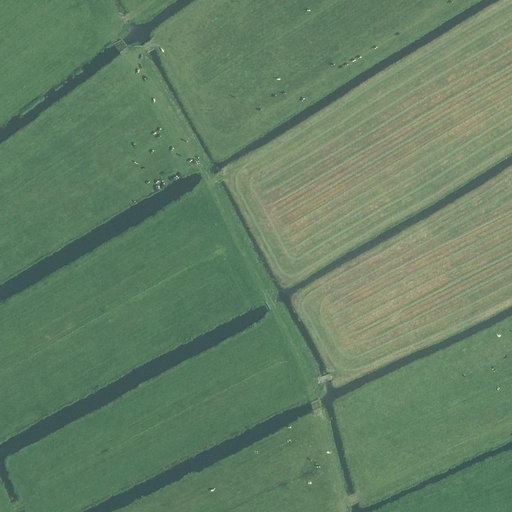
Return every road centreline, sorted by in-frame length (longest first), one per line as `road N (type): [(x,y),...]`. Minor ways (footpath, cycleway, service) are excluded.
road 1 (track): [(309,386),(209,181),(223,174)]
road 2 (track): [(209,181),(131,59),(158,40)]
road 3 (track): [(342,511),(309,386),(335,375)]
